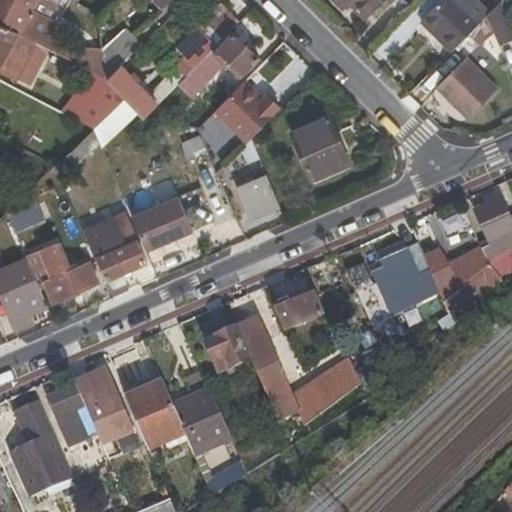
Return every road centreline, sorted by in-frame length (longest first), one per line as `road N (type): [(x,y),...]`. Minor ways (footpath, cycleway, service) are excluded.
road 1 (residential): [(457,174),(0,371)]
road 2 (residential): [(280,0),(457,174)]
